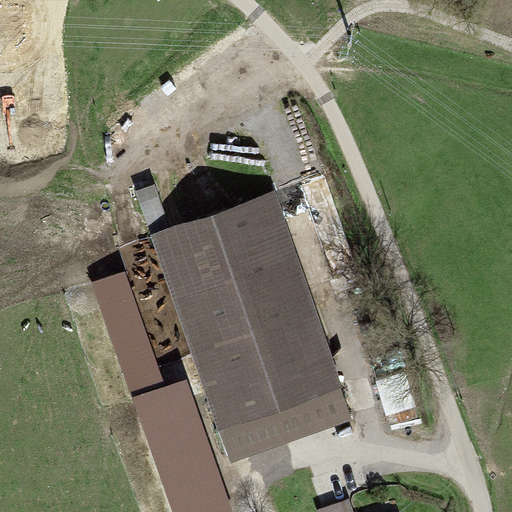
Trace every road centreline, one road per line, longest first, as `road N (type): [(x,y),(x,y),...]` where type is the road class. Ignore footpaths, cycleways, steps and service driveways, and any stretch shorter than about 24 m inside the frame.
road 1 (track): [(303,64),(352,152),(451,405),(483,511)]
road 2 (track): [(511,44),(426,10),(383,5),(349,19),(303,64)]
road 3 (unknown): [(233,454),(403,459),(465,449)]
